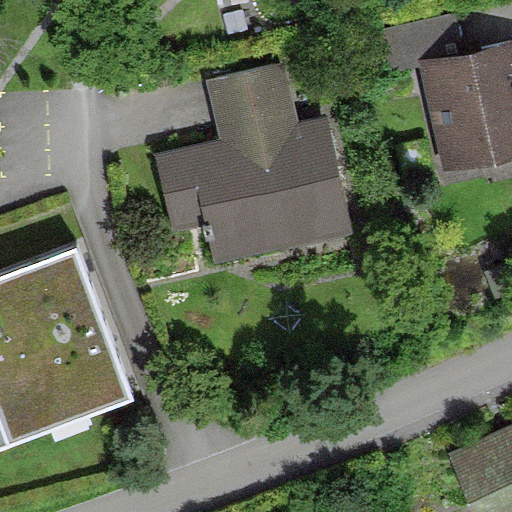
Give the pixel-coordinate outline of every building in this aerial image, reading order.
[(418,63),(462,54),(454,16),(370,34),(379,73),(418,63)] [(511,42),(462,54),(418,63),(442,173),(511,158),(511,42)] [(206,228),(214,264),(358,234),(333,112),(302,118),(290,58),(204,76),(218,141),(157,153),(173,234),(206,228)] [(0,270),(0,423),(123,379),(74,244),(0,270)] [(511,511),(511,428),(454,455),(479,511),(511,511)]
